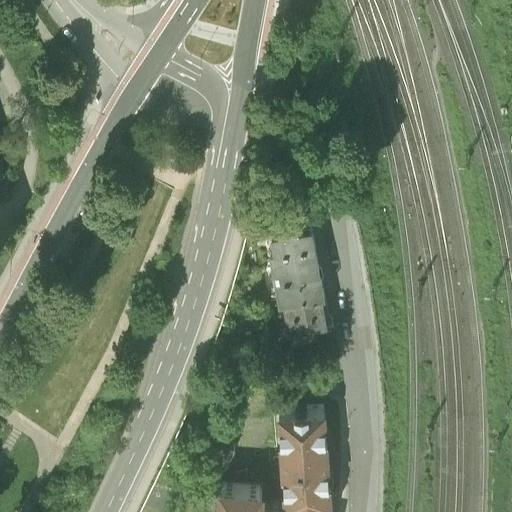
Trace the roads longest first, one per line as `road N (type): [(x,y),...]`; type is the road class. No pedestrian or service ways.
road 1 (primary): [(108,511),(186,317),(235,125)]
road 2 (residential): [(362,511),(354,315),(332,206)]
road 3 (primary): [(133,99),(0,348)]
road 4 (primary): [(235,125),(260,0)]
road 5 (unclassified): [(59,0),(133,99)]
